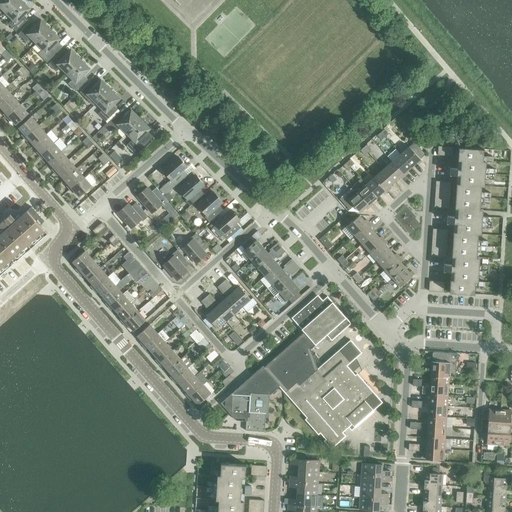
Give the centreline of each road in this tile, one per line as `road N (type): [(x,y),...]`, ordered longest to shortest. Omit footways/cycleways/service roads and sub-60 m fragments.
road 1 (unclassified): [(189,421),(45,254),(70,232)]
road 2 (residential): [(185,131),(54,0)]
road 3 (residential): [(397,511),(400,346)]
road 4 (unclassified): [(272,511),(272,447),(200,434),(189,421)]
road 5 (residential): [(422,249),(426,188),(412,187),(388,211),(387,222),(407,247)]
road 6 (residential): [(231,359),(333,272)]
road 7 (residential): [(181,289),(272,210)]
